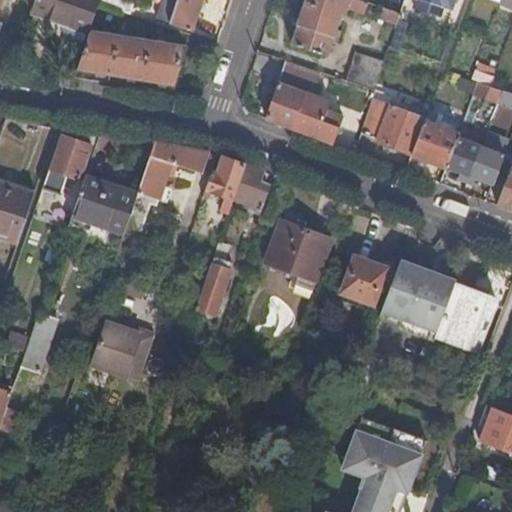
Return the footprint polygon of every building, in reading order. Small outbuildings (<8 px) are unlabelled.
[(34,0),(31,10),(60,20),(90,30),(99,4),(100,0),(34,0)] [(166,0),(163,11),(166,12),(173,14),(177,0),(166,0)] [(192,29),(201,0),(177,0),(173,14),(166,12),(165,19),(170,20),(170,22),(192,29)] [(361,0),(306,0),(293,43),(329,55),(342,13),(346,14),(349,7),(367,12),(370,3),(361,0)] [(418,0),(416,8),(440,17),(443,8),(453,11),(456,0),(418,0)] [(399,23),(402,13),(383,7),(380,17),(399,23)] [(85,45),(90,30),(60,20),(72,41),(85,45)] [(185,45),(189,34),(153,22),(149,40),(185,45)] [(90,30),(85,45),(77,67),(110,72),(118,35),(90,30)] [(110,72),(141,77),(149,40),(118,35),(110,72)] [(149,40),(141,77),(172,82),(185,45),(149,40)] [(348,80),(378,90),(379,88),(387,60),(358,51),(348,80)] [(307,93),(316,95),(324,72),(288,60),(281,83),(307,93)] [(484,69),(479,81),(492,85),(496,74),(484,69)] [(492,85),(479,81),(474,94),(500,103),(502,99),(505,91),(492,85)] [(267,119),(295,130),(307,93),(281,83),(280,83),(267,119)] [(425,120),(426,116),(387,102),(390,92),(379,88),(378,90),(364,132),(380,138),(379,141),(413,154),(425,120)] [(511,93),(505,91),(502,99),(511,102),(511,103),(511,104),(511,103),(511,93)] [(295,130),(335,144),(341,126),(340,126),(342,120),(336,118),(337,114),(328,111),(332,101),(316,95),(307,93),(295,130)] [(413,154),(447,167),(459,136),(460,133),(425,120),(413,154)] [(61,135),(44,186),(61,192),(67,175),(81,179),(92,145),(61,135)] [(463,178),(468,180),(470,175),(484,141),(478,139),(477,143),(459,136),(447,167),(465,174),(463,178)] [(477,178),(494,185),(506,154),(488,147),(489,143),(484,141),(470,175),(477,178)] [(211,151),(154,142),(137,194),(126,229),(139,232),(150,198),(158,200),(167,174),(172,175),(176,163),(203,172),(211,151)] [(218,174),(212,172),(203,196),(209,198),(210,196),(214,197),(216,193),(227,197),(221,212),(229,214),(234,198),(246,164),(224,156),(218,174)] [(264,171),(246,164),(234,198),(263,208),(270,187),(259,183),(264,171)] [(511,168),(498,205),(511,210),(511,168)] [(137,194),(85,176),(71,217),(90,223),(123,235),(126,229),(137,194)] [(0,238),(18,245),(36,192),(0,179),(0,238)] [(90,223),(71,217),(69,224),(88,230),(90,223)] [(286,270),(302,228),(281,220),(265,262),(286,270)] [(332,239),(302,228),(286,270),(316,281),(332,239)] [(230,245),(219,242),(196,308),(203,310),(214,314),(233,261),(226,258),(230,245)] [(356,256),(342,292),(373,303),(386,268),(356,256)] [(437,274),(400,260),(381,311),(418,325),(437,274)] [(437,274),(418,325),(436,332),(455,280),(437,274)] [(496,301),(454,285),(434,339),(450,345),(452,340),(477,350),(496,301)] [(196,308),(193,316),(200,319),(203,310),(196,308)] [(26,351),(21,366),(40,372),(57,321),(39,314),(30,338),(26,351)] [(92,366),(139,382),(154,340),(106,324),(92,366)] [(4,344),(26,351),(30,338),(8,331),(4,344)] [(0,427),(0,428),(12,393),(0,388),(0,427)] [(511,415),(488,406),(486,413),(490,414),(480,441),(511,451),(511,415)] [(395,443),(400,429),(368,418),(363,431),(395,443)] [(426,439),(400,429),(395,443),(421,452),(426,439)] [(369,511),(395,443),(363,431),(349,470),(368,478),(355,511),(369,511)] [(421,452),(395,443),(369,511),(398,511),(406,492),(421,452)] [(407,511),(414,495),(406,492),(398,511),(407,511)]
